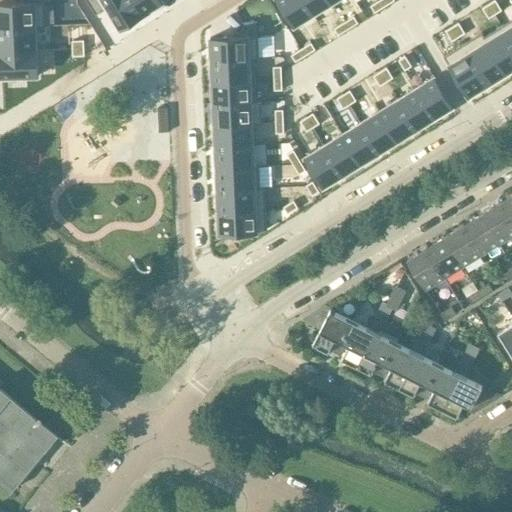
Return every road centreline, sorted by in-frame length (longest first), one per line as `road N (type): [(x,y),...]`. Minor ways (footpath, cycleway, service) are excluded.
road 1 (residential): [(511,111),(210,303)]
road 2 (residential): [(237,338),(266,311),(511,158)]
road 3 (residential): [(176,31),(190,286),(210,303)]
road 4 (residential): [(455,451),(237,338)]
road 5 (residential): [(0,307),(163,436)]
road 6 (residential): [(321,511),(163,436)]
road 7 (residential): [(163,436),(237,338)]
